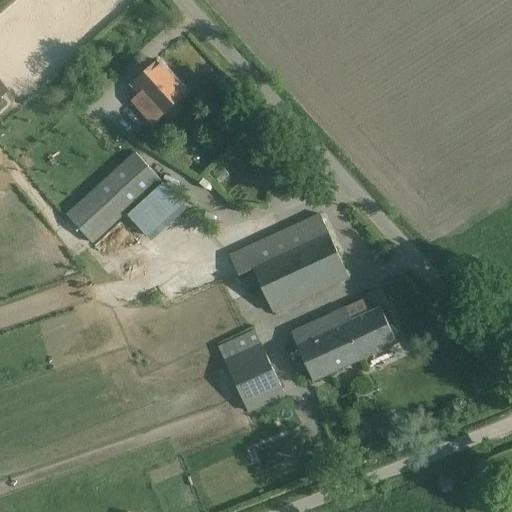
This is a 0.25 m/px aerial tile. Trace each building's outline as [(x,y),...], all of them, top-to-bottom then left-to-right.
[(151,122),(184,92),(153,58),(120,88),(151,122)] [(82,250),(158,183),(132,154),(57,222),(82,250)] [(127,280),(199,221),(171,188),(100,246),(127,280)] [(321,207),(227,253),(236,272),(245,267),(271,320),(356,278),(321,207)] [(307,382),(392,342),(369,294),(284,334),(307,382)] [(286,393),(259,333),(222,349),(249,410),(286,393)]
